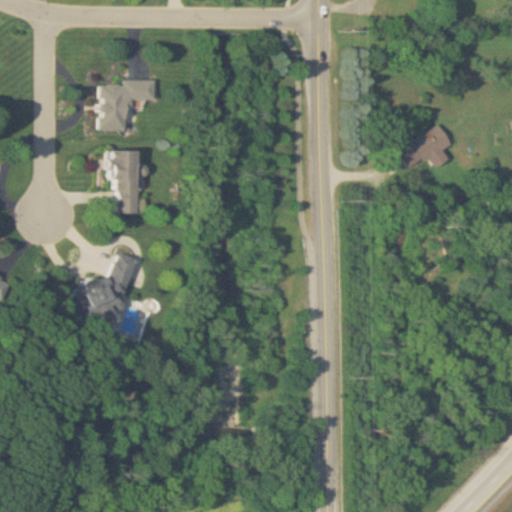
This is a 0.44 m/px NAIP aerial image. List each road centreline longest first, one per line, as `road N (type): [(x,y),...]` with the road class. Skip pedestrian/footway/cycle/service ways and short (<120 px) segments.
road 1 (tertiary): [(318,394),(321,0)]
road 2 (residential): [(321,17),(55,16),(14,0)]
road 3 (residential): [(55,16),(45,210)]
